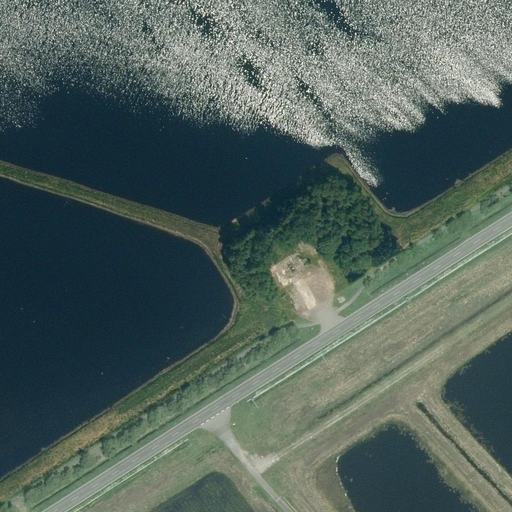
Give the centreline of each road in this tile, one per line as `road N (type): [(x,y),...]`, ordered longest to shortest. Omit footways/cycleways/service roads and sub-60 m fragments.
road 1 (tertiary): [(59,511),(511,220)]
road 2 (track): [(256,470),(511,303)]
road 3 (track): [(210,413),(289,511)]
